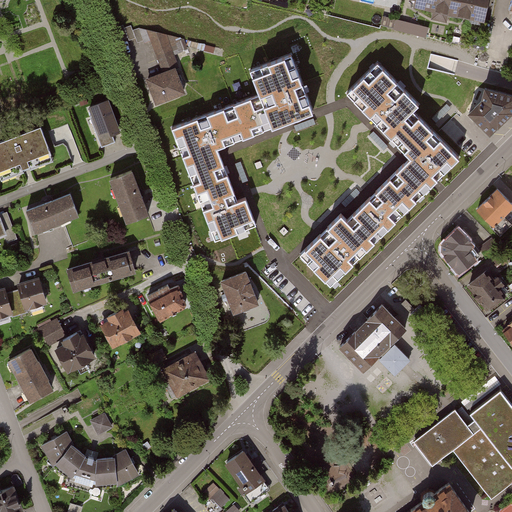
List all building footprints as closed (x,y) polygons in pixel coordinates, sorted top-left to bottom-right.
[(487,0),(415,0),(414,7),(432,11),(430,21),(449,25),(450,16),(482,23),(487,0)] [(422,25),(381,15),(378,25),(419,35),(422,25)] [(118,25),(116,25),(110,28),(115,40),(119,39),(120,40),(128,37),(129,40),(135,38),(137,43),(143,41),(144,43),(150,40),(144,26),(140,28),(133,31),(131,25),(125,27),(123,22),(118,25)] [(181,38),(144,26),(150,40),(161,71),(173,67),(175,72),(179,71),(178,59),(188,57),(181,38)] [(285,57),(261,66),(264,72),(253,76),(260,94),(171,127),(179,148),(186,145),(189,153),(182,156),(190,175),(197,173),(200,181),(193,183),(196,193),(201,192),(203,198),(200,199),(211,231),(218,228),(222,238),(246,229),(243,223),(254,219),(246,198),(238,201),(228,175),(220,178),(217,169),(224,166),(217,148),(234,141),(232,134),(240,131),(242,138),(264,130),(262,126),(268,124),(270,128),(313,112),(306,92),(298,95),(295,85),(302,83),(295,64),(289,67),(285,57)] [(161,71),(144,78),(154,104),(183,94),(175,72),(173,67),(161,71)] [(359,95),(354,101),(371,117),(375,112),(381,118),(376,123),(392,139),(396,134),(402,140),(397,144),(410,157),(397,171),(402,176),(395,182),(390,177),(353,214),(358,219),(352,224),(341,213),(327,227),(331,230),(324,237),(321,234),(305,249),(312,256),(307,261),(325,280),(333,273),(338,278),(353,262),(348,257),(355,251),(360,256),(375,241),(370,236),(376,230),(381,235),(404,212),(401,209),(406,205),(409,207),(416,200),(412,195),(418,189),(423,193),(437,179),(432,174),(439,167),(444,172),(459,157),(419,117),(414,122),(408,116),(419,104),(404,89),(401,92),(394,85),(398,82),(383,67),(376,75),(371,70),(352,88),(359,95)] [(477,102),(469,110),(491,133),(511,111),(511,94),(480,87),(477,102)] [(106,102),(88,108),(98,135),(106,132),(108,137),(112,135),(117,134),(106,102)] [(38,130),(0,143),(0,174),(48,157),(38,130)] [(106,132),(98,135),(102,148),(115,143),(112,135),(108,137),(106,132)] [(130,174),(107,182),(122,224),(145,216),(130,174)] [(510,207),(492,188),(471,209),(489,228),(510,207)] [(70,195),(25,211),(33,234),(79,218),(70,195)] [(7,217),(0,219),(0,228),(6,245),(16,242),(7,217)] [(469,244),(454,228),(440,241),(437,244),(437,253),(456,274),(473,259),(464,249),(469,244)] [(129,246),(66,265),(73,288),(136,268),(129,246)] [(248,266),(220,277),(233,311),(261,300),(248,266)] [(480,271),(463,284),(483,311),(500,298),(480,271)] [(4,291),(0,291),(0,313),(9,311),(10,317),(25,313),(24,308),(42,304),(37,281),(17,286),(19,295),(5,298),(4,291)] [(147,293),(150,298),(171,287),(168,282),(147,293)] [(171,287),(150,298),(160,318),(189,303),(179,283),(171,287)] [(381,301),(335,346),(359,373),(406,330),(381,301)] [(108,317),(100,321),(112,344),(141,329),(129,306),(124,309),(122,305),(106,313),(108,317)] [(511,320),(499,330),(511,347),(511,320)] [(56,321),(40,328),(48,345),(64,338),(56,321)] [(74,336),(58,343),(61,349),(54,352),(63,372),(92,359),(83,339),(77,342),(74,336)] [(29,351),(5,362),(23,401),(47,390),(29,351)] [(195,353),(162,369),(177,398),(210,382),(195,353)] [(453,408),(412,440),(432,466),(454,449),(493,498),(511,482),(511,405),(502,392),(464,422),(453,408)] [(104,412),(91,418),(98,435),(112,429),(104,412)] [(69,445),(63,432),(42,442),(51,459),(69,476),(116,480),(134,471),(123,449),(108,456),(90,457),(80,454),(69,445)] [(240,448),(221,461),(250,503),(269,490),(240,448)] [(212,479),(199,491),(207,500),(210,497),(220,508),(230,498),(212,479)] [(12,482),(0,486),(0,511),(9,511),(21,509),(12,482)] [(408,511),(470,511),(450,483),(408,511)] [(69,511),(83,511),(84,504),(71,502),(69,511)]
